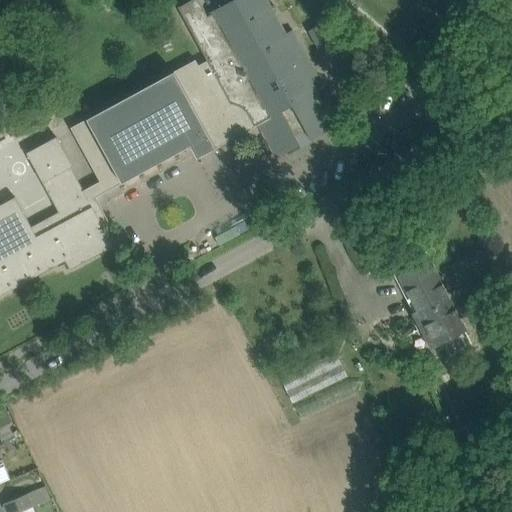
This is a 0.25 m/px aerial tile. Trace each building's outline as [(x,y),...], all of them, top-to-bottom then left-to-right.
[(180,6),(179,7),(208,61),(198,66),(195,61),(70,128),(101,181),(90,187),(96,198),(98,197),(191,146),(198,158),(213,150),(259,124),(277,158),(336,126),(295,50),(302,46),(293,30),(286,34),(268,0),(233,0),(211,12),(212,14),(208,16),(199,0),(192,0),(180,7),(180,6)] [(96,198),(90,187),(82,191),(69,167),(71,166),(56,138),(29,153),(61,213),(33,228),(16,197),(0,205),(0,293),(24,281),(25,282),(26,281),(25,280),(52,266),(52,267),(53,267),(53,265),(66,258),(72,268),(73,268),(72,266),(84,260),(85,261),(86,261),(85,259),(112,245),(112,246),(113,246),(105,230),(111,226),(96,198)] [(402,276),(438,346),(465,332),(430,261),(402,276)] [(294,399),(347,374),(338,353),(284,378),(294,399)] [(0,417),(10,413),(6,405),(0,407),(0,417)] [(477,408),(459,417),(468,435),(486,427),(477,408)] [(4,503),(8,511),(21,511),(34,507),(29,493),(4,503)]
